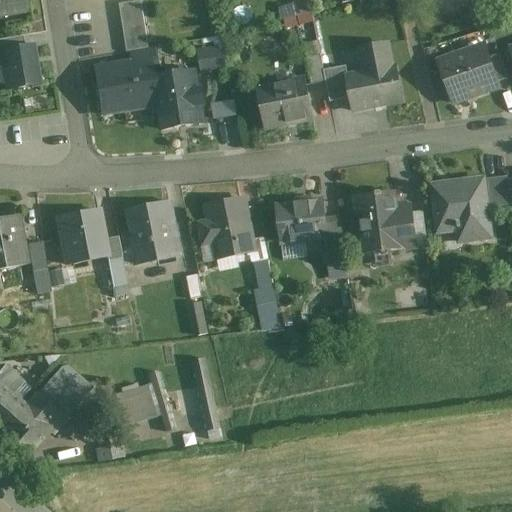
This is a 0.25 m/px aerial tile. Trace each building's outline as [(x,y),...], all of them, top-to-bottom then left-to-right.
[(24,0),(0,0),(0,16),(26,12),(24,0)] [(275,0),(237,0),(227,3),(230,14),(276,2),(275,0)] [(141,2),(119,6),(126,53),(130,53),(148,50),(141,2)] [(277,6),(231,19),(234,30),(280,18),(277,6)] [(22,37),(0,40),(0,54),(1,54),(1,53),(25,49),(22,37)] [(392,44),(357,50),(361,73),(348,76),(346,76),(350,98),(354,115),(404,106),(392,44)] [(25,49),(1,53),(1,54),(7,90),(39,85),(32,48),(25,49)] [(148,50),(130,53),(133,69),(151,66),(151,68),(159,67),(156,48),(148,50)] [(224,49),(203,53),(207,72),(228,68),(224,49)] [(470,66),(465,54),(438,63),(453,105),(499,89),(497,84),(488,60),(470,66)] [(500,56),(488,60),(497,84),(509,80),(500,56)] [(133,69),(115,72),(115,67),(95,71),(103,116),(158,107),(153,80),(151,68),(151,66),(133,69)] [(346,68),(323,72),(329,102),(350,98),(346,76),(348,76),(346,68)] [(191,74),(153,80),(158,107),(162,131),(203,125),(200,107),(204,106),(202,92),(194,94),(191,74)] [(305,82),(256,92),(264,131),(313,121),(305,82)] [(507,178),(485,181),(488,209),(511,207),(508,181),(507,178)] [(484,180),(432,187),(438,234),(458,232),(459,244),(492,240),(488,209),(485,181),(484,180)] [(393,195),(381,196),(381,195),(376,196),(376,197),(356,200),(356,201),(361,200),(363,212),(357,212),(357,214),(361,213),(366,255),(403,251),(400,227),(413,226),(410,209),(395,211),(393,195)] [(240,201),(206,208),(209,224),(199,226),(203,246),(213,244),(217,262),(251,255),(249,242),(252,242),(248,221),(244,222),(240,201)] [(322,203),(277,209),(282,245),(325,240),(327,239),(325,223),(322,203)] [(169,206),(126,214),(136,266),(180,257),(169,206)] [(98,212),(57,220),(66,266),(107,258),(98,212)] [(19,220),(0,222),(0,270),(27,265),(19,220)] [(340,222),(325,223),(327,239),(325,240),(327,256),(344,253),(340,222)] [(413,226),(400,227),(403,251),(416,249),(413,226)] [(42,244),(30,245),(36,295),(48,293),(42,244)] [(344,253),(327,256),(330,274),(337,278),(347,276),(344,253)] [(122,260),(107,263),(112,289),(127,286),(122,260)] [(50,286),(61,285),(59,269),(47,271),(50,286)] [(198,276),(186,279),(191,301),(202,299),(198,276)] [(276,289),(255,290),(258,331),(279,330),(276,289)] [(201,304),(191,306),(198,337),(207,335),(201,304)] [(292,385),(232,398),(234,409),(297,395),(364,381),(361,367),(291,381),(292,385)] [(4,368),(0,372),(0,423),(19,402),(12,396),(22,384),(4,368)] [(61,369),(26,408),(19,402),(0,423),(0,436),(4,440),(3,441),(23,459),(49,430),(47,428),(57,417),(61,421),(90,388),(67,368),(61,369)] [(212,385),(179,392),(184,416),(217,409),(212,385)] [(149,388),(119,396),(128,427),(158,419),(149,388)] [(363,404),(244,428),(246,438),(365,414),(363,404)] [(125,447),(95,451),(97,465),(127,461),(125,447)]
